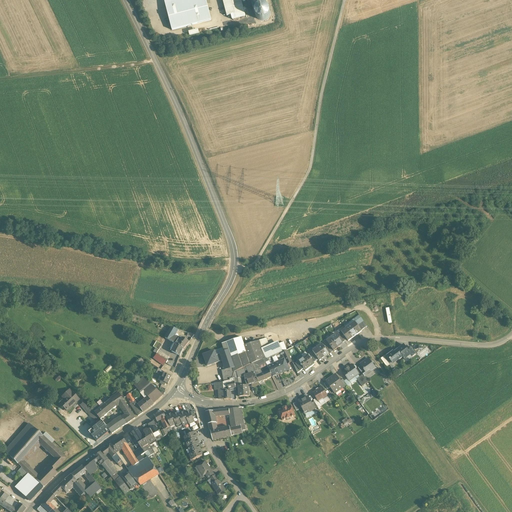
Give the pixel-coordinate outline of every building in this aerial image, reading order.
[(205,0),(166,0),(164,1),(172,32),(211,22),(205,0)] [(222,0),(227,18),(233,16),(234,21),(246,19),(244,13),(246,12),(243,0),(222,0)] [(252,0),(256,15),(261,21),(275,18),(277,16),(276,9),(270,2),(272,0),(252,0)] [(362,319),(359,321),(357,318),(354,320),(355,322),(358,326),(360,324),(364,322),(362,319)] [(358,326),(355,322),(350,325),(357,335),(362,332),(361,331),(358,326)] [(357,335),(350,325),(346,329),(353,338),(357,335)] [(178,330),(171,328),(165,338),(171,342),(173,337),(177,331),(178,330)] [(353,338),(346,329),(341,332),(343,334),(347,340),(348,341),(353,338)] [(338,338),(336,334),(331,338),(338,348),(343,344),(342,343),(338,338)] [(189,342),(182,338),(180,341),(178,340),(176,344),(184,349),(189,342)] [(229,350),(231,357),(246,353),(244,346),(241,338),(221,344),(224,352),(229,350)] [(338,348),(331,338),(327,341),(330,346),(334,351),(338,348)] [(259,341),(265,358),(267,359),(269,359),(269,358),(272,357),(281,353),(283,352),(282,351),(286,350),(283,344),(280,345),(278,341),(266,347),(264,339),(259,341)] [(265,358),(259,341),(244,346),(246,353),(231,357),(222,361),(225,370),(221,371),(223,383),(224,383),(227,382),(230,381),(230,380),(233,379),(233,376),(235,375),(234,372),(233,365),(244,361),(247,366),(251,365),(264,359),(265,358)] [(156,349),(159,351),(162,345),(157,342),(153,347),(156,349)] [(184,349),(176,344),(172,352),(174,353),(175,354),(180,357),(184,349)] [(329,354),(325,349),(322,345),(321,345),(317,348),(324,358),(329,354)] [(407,350),(404,345),(398,350),(403,357),(404,359),(410,354),(407,350)] [(415,354),(410,347),(407,350),(410,354),(412,357),(415,354)] [(324,358),(317,348),(312,351),(319,360),(319,361),(324,358)] [(219,354),(222,361),(231,357),(229,350),(224,352),(219,354)] [(287,365),(292,362),(287,350),(283,352),(281,353),(285,359),(287,365)] [(312,356),(316,361),(319,360),(312,351),(312,350),(309,352),(312,356)] [(403,357),(398,350),(394,353),(393,352),(387,356),(392,363),(398,359),(399,360),(403,357)] [(159,351),(157,354),(167,362),(169,358),(159,351)] [(207,367),(219,363),(215,351),(202,355),(207,367)] [(275,364),(285,359),(281,353),(272,357),(275,364)] [(157,354),(155,356),(166,363),(167,362),(157,354)] [(310,358),(308,355),(303,358),(310,368),(315,365),(314,363),(310,358)] [(384,357),(390,365),(389,366),(391,369),(394,367),(392,363),(387,356),(386,355),(384,357)] [(267,367),(275,364),(272,357),(269,358),(269,359),(267,359),(265,358),(264,359),(265,362),(267,367)] [(390,365),(384,357),(381,359),(387,367),(389,366),(390,365)] [(310,368),(303,358),(298,361),(304,369),(306,371),(310,368)] [(265,362),(264,359),(251,365),(252,368),(256,367),(265,362)] [(287,365),(285,359),(275,364),(279,374),(290,370),(287,365)] [(301,371),(304,369),(298,361),(297,359),(294,361),(301,371)] [(375,369),(368,359),(365,361),(365,362),(363,363),(360,365),(361,366),(366,373),(369,371),(370,372),(375,369)] [(233,365),(234,372),(244,368),(244,367),(247,366),(244,361),(233,365)] [(279,374),(275,364),(267,367),(269,371),(272,377),(272,378),(279,375),(279,374)] [(352,365),(348,368),(347,367),(345,368),(345,370),(343,372),(345,376),(345,377),(346,379),(348,379),(349,381),(358,374),(352,365)] [(366,373),(361,366),(358,368),(363,375),(366,373)] [(256,377),(258,382),(263,381),(272,377),(269,371),(260,375),(256,377)] [(100,372),(94,379),(98,383),(103,378),(101,376),(103,374),(100,372)] [(258,382),(256,377),(255,373),(251,374),(244,377),(245,379),(247,378),(247,380),(249,385),(258,382)] [(160,377),(158,380),(160,382),(159,384),(165,386),(166,384),(168,385),(171,377),(164,374),(162,378),(160,377)] [(336,375),(326,382),(330,387),(335,393),(344,387),(344,386),(340,381),(336,375)] [(363,375),(357,379),(362,387),(368,382),(363,375)] [(163,396),(143,377),(134,385),(141,394),(143,391),(148,398),(153,404),(163,396)] [(223,389),(228,388),(227,384),(227,382),(224,383),(223,383),(213,384),(214,391),(218,391),(218,399),(221,399),(221,395),(224,394),(224,392),(223,391),(223,389)] [(247,386),(239,386),(239,388),(239,397),(249,396),(248,386),(247,386)] [(322,387),(313,393),(316,399),(318,402),(319,402),(327,396),(322,387)] [(78,399),(69,390),(65,394),(67,396),(60,403),(67,411),(73,406),(73,405),(78,399)] [(123,399),(120,394),(115,398),(119,404),(124,401),(123,399)] [(126,396),(132,408),(137,404),(133,397),(131,394),(126,396)] [(115,398),(111,400),(111,399),(109,401),(106,397),(100,402),(109,412),(119,404),(115,398)] [(311,403),(308,397),(299,401),(302,407),(305,414),(305,413),(308,411),(309,412),(314,409),(311,403)] [(148,398),(138,405),(143,413),(153,404),(148,398)] [(135,418),(124,401),(119,404),(126,415),(122,418),(126,424),(135,418)] [(369,401),(363,405),(369,414),(372,412),(370,410),(374,407),(373,407),(378,404),(376,402),(372,405),(369,401)] [(98,404),(107,415),(109,412),(100,402),(98,404)] [(95,413),(91,409),(86,403),(81,407),(87,414),(89,412),(92,415),(95,413)] [(109,421),(105,416),(107,415),(98,404),(91,409),(95,413),(106,427),(109,425),(109,424),(108,423),(109,421)] [(137,404),(132,408),(138,416),(143,413),(142,413),(143,413),(138,405),(137,404)] [(278,410),(283,422),(295,417),(291,405),(278,410)] [(241,407),(229,409),(230,414),(229,414),(231,427),(240,426),(244,425),(241,407)] [(217,411),(205,412),(208,424),(215,423),(216,423),(214,416),(218,415),(217,411)] [(165,416),(163,412),(158,414),(163,422),(164,426),(168,423),(165,416)] [(190,412),(187,413),(187,412),(184,414),(188,423),(189,425),(189,424),(194,421),(194,422),(195,422),(192,418),(190,412)] [(183,413),(181,414),(180,413),(178,415),(182,423),(183,425),(182,424),(187,422),(188,423),(184,414),(183,413)] [(159,425),(163,422),(158,414),(154,417),(159,425)] [(171,414),(168,416),(168,415),(165,416),(168,423),(170,427),(170,426),(175,424),(176,424),(171,415),(171,414)] [(178,415),(177,414),(175,415),(174,414),(171,415),(176,424),(176,426),(177,426),(176,425),(181,423),(182,423),(178,415)] [(122,418),(115,423),(119,429),(126,424),(122,418)] [(346,419),(342,421),(345,427),(350,424),(347,420),(346,419)] [(109,425),(106,427),(112,434),(119,429),(115,423),(114,421),(109,425)] [(89,432),(96,442),(109,431),(102,422),(89,432)] [(156,430),(152,422),(148,425),(150,429),(156,441),(157,442),(160,440),(156,433),(157,433),(156,430)] [(27,438),(35,429),(28,424),(4,451),(11,456),(17,449),(18,448),(14,444),(23,434),(27,438)] [(231,427),(229,428),(231,436),(242,433),(240,426),(231,427)] [(217,430),(210,431),(212,440),(231,436),(229,428),(229,427),(217,430)] [(139,433),(137,429),(137,428),(136,428),(130,431),(131,432),(134,437),(139,433)] [(18,448),(17,449),(25,456),(37,441),(42,436),(35,429),(27,438),(18,448)] [(156,441),(150,429),(148,430),(147,430),(146,429),(144,431),(143,432),(147,437),(147,439),(148,438),(152,444),(156,441)] [(195,432),(184,437),(185,437),(188,441),(187,442),(197,438),(195,435),(196,434),(195,432)] [(139,433),(134,437),(139,444),(144,440),(139,433)] [(23,434),(14,444),(18,448),(27,438),(23,434)] [(56,459),(49,466),(54,470),(65,458),(42,436),(37,441),(56,459)] [(122,437),(109,445),(113,450),(122,444),(135,465),(131,467),(127,470),(128,472),(130,475),(142,467),(138,462),(132,452),(127,444),(127,443),(122,437)] [(187,442),(186,443),(187,443),(189,447),(189,448),(199,443),(197,441),(198,440),(197,438),(187,442)] [(144,440),(139,444),(141,447),(140,448),(141,450),(142,449),(145,453),(148,450),(149,450),(145,445),(147,443),(145,440),(144,440)] [(148,450),(151,455),(154,453),(151,448),(148,443),(145,440),(147,443),(145,445),(149,450),(148,450)] [(189,448),(188,449),(189,449),(191,453),(190,454),(200,449),(199,446),(200,446),(199,443),(189,448)] [(113,450),(109,445),(106,448),(110,453),(112,456),(115,453),(113,450)] [(106,448),(101,451),(105,456),(110,453),(106,448)] [(25,456),(17,449),(11,456),(18,463),(22,459),(25,456)] [(190,454),(189,455),(190,455),(190,454),(193,459),(192,460),(202,455),(201,452),(202,452),(200,449),(190,454)] [(135,452),(134,450),(132,452),(138,462),(142,460),(139,456),(138,454),(139,453),(137,450),(135,452)] [(141,455),(139,456),(142,460),(148,457),(151,455),(148,450),(145,453),(141,455)] [(105,456),(101,451),(95,457),(99,462),(101,465),(106,461),(108,459),(105,456)] [(82,466),(93,479),(97,475),(94,473),(97,470),(96,464),(99,462),(95,457),(92,459),(82,466)] [(130,475),(138,485),(147,495),(153,491),(156,495),(157,494),(148,481),(159,475),(148,457),(142,460),(138,462),(142,467),(130,475)] [(22,459),(18,463),(36,480),(39,477),(22,459)] [(101,465),(106,470),(109,474),(112,478),(122,489),(125,494),(131,490),(122,478),(119,479),(116,475),(114,476),(105,465),(108,463),(106,461),(101,465)] [(205,461),(197,467),(203,476),(207,474),(211,471),(205,461)] [(108,463),(105,465),(114,476),(116,475),(108,463)] [(49,466),(41,474),(49,481),(57,473),(54,470),(49,466)] [(83,475),(92,486),(96,482),(93,479),(82,466),(77,470),(78,472),(77,474),(80,477),(83,475)] [(80,477),(77,474),(78,472),(77,470),(71,475),(76,482),(84,492),(85,492),(90,488),(87,485),(85,486),(81,481),(82,480),(80,477)] [(215,476),(211,471),(207,474),(208,474),(206,475),(209,479),(210,478),(215,476)] [(128,472),(122,478),(131,490),(138,485),(130,475),(128,472)] [(25,477),(15,488),(23,495),(27,499),(29,497),(30,498),(39,488),(34,484),(36,482),(28,474),(25,477)] [(39,477),(36,480),(43,487),(49,481),(41,474),(39,477)] [(105,478),(102,474),(98,477),(97,475),(93,479),(96,482),(98,485),(105,478)] [(112,478),(109,474),(105,478),(98,485),(100,487),(112,478)] [(71,475),(70,475),(64,481),(51,494),(55,497),(62,490),(65,494),(71,487),(76,482),(71,475)] [(224,490),(218,480),(214,483),(212,484),(218,494),(223,491),(224,490)] [(84,492),(76,482),(71,487),(79,496),(84,492)] [(86,494),(89,497),(100,487),(98,485),(96,482),(92,486),(90,488),(85,492),(86,494)] [(226,495),(223,491),(218,494),(217,495),(219,499),(226,495)] [(19,503),(5,493),(0,498),(0,500),(14,509),(19,503)] [(86,494),(81,499),(91,511),(93,511),(98,507),(94,502),(93,502),(89,497),(86,494)] [(48,497),(36,511),(37,511),(49,511),(53,508),(49,504),(52,500),(48,497)] [(19,503),(14,509),(0,500),(0,506),(9,511),(22,511),(25,509),(19,503)]
